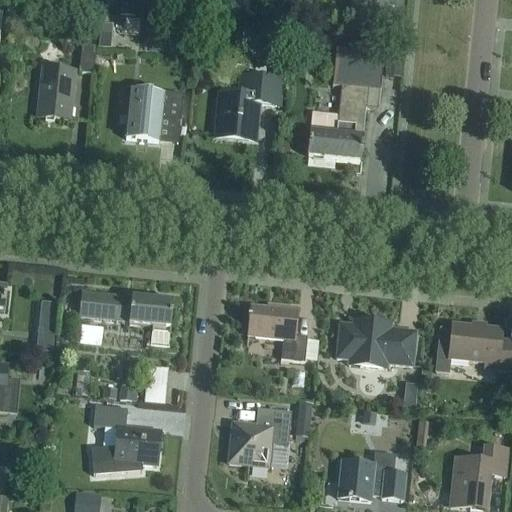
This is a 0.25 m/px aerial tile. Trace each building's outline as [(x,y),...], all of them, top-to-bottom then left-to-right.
[(136,0),(120,0),(119,18),(134,20),(136,0)] [(402,0),(350,0),(349,19),(400,24),(402,0)] [(77,74),(91,76),(94,48),(80,46),(77,74)] [(337,118),(310,115),(306,159),(359,164),(362,140),(361,140),(364,111),(377,112),(383,56),(333,51),(329,86),(340,87),(337,118)] [(35,120),(68,123),(73,73),(41,70),(35,120)] [(212,138),(250,142),(254,106),(278,108),(281,82),(237,78),(234,99),(216,97),(212,138)] [(161,120),(179,122),(181,96),(129,91),(125,141),(158,144),(161,120)] [(152,330),(150,346),(168,348),(172,304),(81,295),(78,321),(128,326),(128,327),(152,330)] [(40,305),(37,334),(53,336),(56,306),(40,305)] [(303,366),(306,340),(294,339),(297,311),(278,309),(277,312),(250,309),(249,317),(247,317),(247,321),(249,321),(247,339),(282,343),(280,363),(303,366)] [(386,367),(411,370),(415,336),(390,333),(390,328),(353,324),(352,329),(339,327),(336,362),(348,363),(348,368),(385,372),(386,367)] [(440,333),(436,377),(450,379),(451,364),(483,367),(496,368),(496,373),(511,375),(511,343),(500,342),(501,332),(486,331),(472,329),(451,327),(451,335),(440,333)] [(118,403),(135,404),(136,393),(119,391),(118,403)] [(143,394),(142,406),(158,407),(159,395),(143,394)] [(115,433),(113,449),(88,451),(90,477),(138,473),(138,467),(154,468),(157,435),(124,432),(126,414),(94,411),(92,431),(115,433)] [(287,451),(290,416),(256,412),(254,429),(232,427),(228,467),(268,471),(270,449),(287,451)] [(0,469),(22,471),(23,451),(0,448),(0,469)] [(454,462),(449,511),(456,511),(485,511),(489,479),(504,480),(507,453),(484,450),(482,465),(454,462)] [(372,468),(340,465),(337,502),(369,505),(370,498),(381,499),(381,502),(402,504),(404,479),(392,477),(394,458),(373,456),(372,468)] [(100,498),(75,495),(74,508),(99,510),(100,498)]
